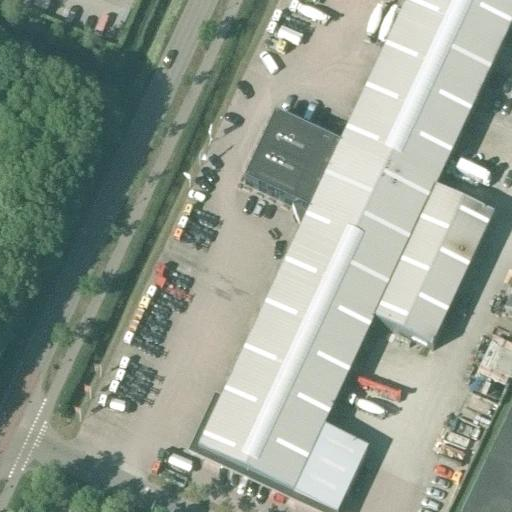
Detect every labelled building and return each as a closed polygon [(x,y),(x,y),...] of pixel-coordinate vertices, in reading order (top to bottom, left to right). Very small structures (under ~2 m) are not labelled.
[(309,217),(197,456),(292,500),(318,511),(339,511),(367,453),(324,433),(374,326),(431,353),(493,221),(435,194),(511,28),(511,0),(410,0),(340,149),(275,119),(244,186),(309,217)] [(328,64),(331,53),(315,48),(320,30),(303,26),(295,54),(328,64)] [(326,131),(330,123),(308,113),(304,121),(326,131)] [(239,287),(265,280),(261,267),(236,274),(239,287)] [(511,304),(511,276),(500,298),(511,304)] [(486,338),(475,366),(497,375),(508,346),(486,338)] [(511,511),(511,410),(462,511),(511,511)] [(446,414),(442,425),(468,434),(472,423),(446,414)]
